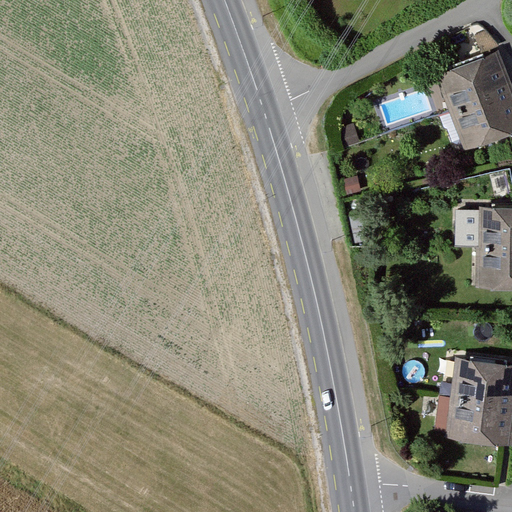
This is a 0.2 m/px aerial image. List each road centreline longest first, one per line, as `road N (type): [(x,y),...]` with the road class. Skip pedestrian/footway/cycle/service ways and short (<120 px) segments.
road 1 (secondary): [(354,489),(317,290),(266,106)]
road 2 (residential): [(481,0),(318,88),(266,106)]
road 3 (residential): [(511,499),(404,485),(354,489)]
